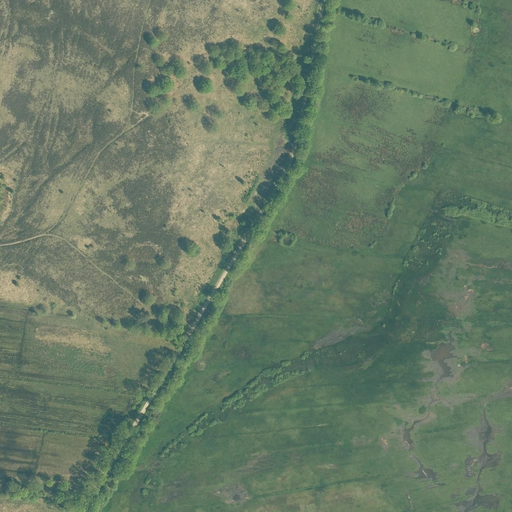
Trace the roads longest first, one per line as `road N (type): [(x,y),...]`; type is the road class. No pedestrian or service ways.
road 1 (track): [(323,0),(290,158),(188,335)]
road 2 (track): [(188,335),(82,511)]
